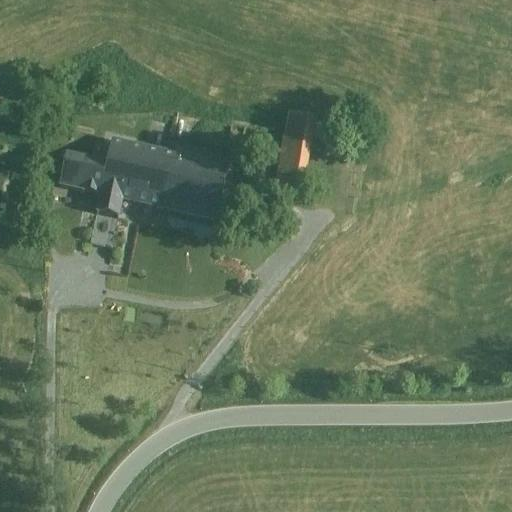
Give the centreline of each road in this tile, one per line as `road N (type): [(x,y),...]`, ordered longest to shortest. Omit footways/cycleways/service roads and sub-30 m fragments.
road 1 (track): [(164,437),(189,383),(317,225),(511,159)]
road 2 (tertiary): [(511,413),(198,421),(164,437),(125,475),(103,511)]
